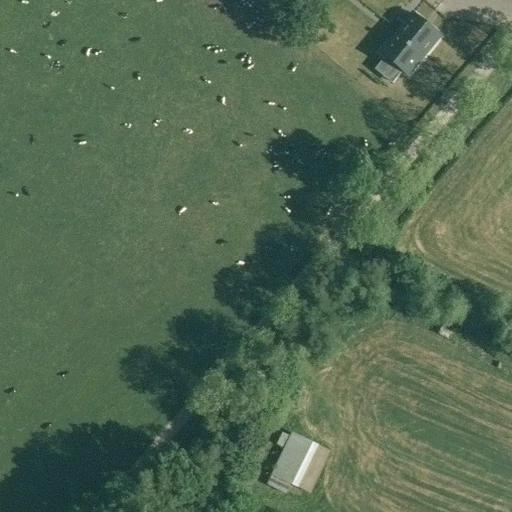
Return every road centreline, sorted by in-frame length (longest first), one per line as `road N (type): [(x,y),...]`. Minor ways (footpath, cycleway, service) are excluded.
road 1 (unclassified): [(257,329),(511,33)]
road 2 (track): [(101,511),(257,329)]
